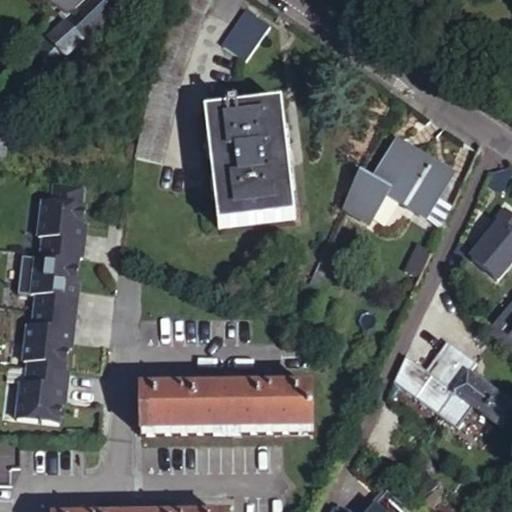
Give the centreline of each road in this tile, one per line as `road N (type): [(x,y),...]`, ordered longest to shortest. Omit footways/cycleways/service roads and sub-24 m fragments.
road 1 (residential): [(31,511),(31,487),(118,486),(130,282)]
road 2 (residential): [(292,0),(511,147)]
